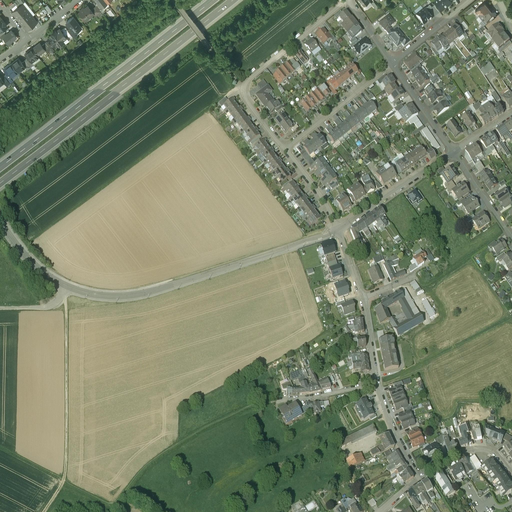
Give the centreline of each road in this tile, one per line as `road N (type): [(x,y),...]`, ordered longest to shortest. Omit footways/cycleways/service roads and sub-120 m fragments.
road 1 (residential): [(0,216),(56,278),(113,296),(152,291),(338,227)]
road 2 (track): [(0,446),(114,504),(144,467),(183,440),(274,400)]
road 3 (motorway): [(0,181),(233,0)]
road 4 (motorway): [(213,0),(0,163)]
road 5 (track): [(42,511),(65,471),(63,295)]
road 6 (residential): [(344,0),(240,87),(284,147)]
road 7 (residential): [(338,227),(454,151)]
road 8 (residential): [(392,62),(284,147)]
